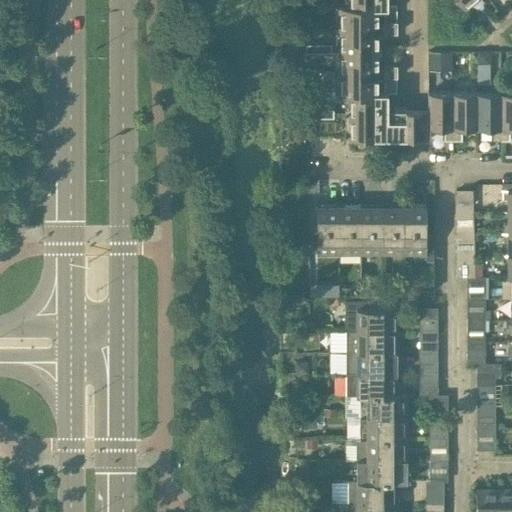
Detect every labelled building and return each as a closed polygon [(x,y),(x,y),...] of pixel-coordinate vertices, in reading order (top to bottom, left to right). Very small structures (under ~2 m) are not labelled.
[(340,3),(340,26),(397,25),(397,3),(388,3),(350,3),(340,3)] [(506,20),(511,14),(511,7),(510,5),(500,13),(506,20)] [(490,21),(496,28),(506,20),(500,13),(490,21)] [(340,26),(340,48),(378,48),(378,31),(397,31),(397,25),(340,26)] [(318,52),(318,43),(306,43),(306,52),(318,52)] [(318,43),(318,52),(331,52),(331,43),(318,43)] [(378,64),(378,48),(340,48),(340,70),(397,70),(396,64),(378,64)] [(490,50),(477,50),(477,62),(485,62),(490,57),(490,50)] [(429,51),(429,67),(452,67),(452,51),(429,51)] [(340,92),(350,92),(387,93),(387,92),(397,92),(397,70),(340,70),(340,92)] [(452,139),(452,90),(427,90),(427,107),(427,126),(444,126),(444,139),(452,139)] [(477,90),(452,90),(452,139),(462,139),(462,126),(477,126),(477,90)] [(501,140),(500,90),(477,90),(477,126),(492,126),(492,140),(501,140)] [(511,126),(511,90),(500,90),(501,140),(510,139),(510,126),(511,126)] [(427,135),(427,126),(427,107),(421,107),(412,107),(387,107),(387,93),(350,92),(350,136),(421,135),(427,135)] [(321,117),(321,109),(308,109),(308,117),(321,117)] [(333,109),(321,109),(321,117),(333,117),(333,109)] [(318,191),(318,180),(308,180),(308,191),(318,191)] [(474,188),(455,188),(455,211),(474,211),(474,188)] [(507,199),(507,211),(511,210),(511,188),(503,189),(503,199),(507,199)] [(339,253),(339,201),(317,201),(317,253),(339,253)] [(361,201),(339,201),(339,253),(361,253),(361,201)] [(382,201),(361,201),(361,253),(382,253),(382,201)] [(404,201),(382,201),(382,253),(404,253),(404,201)] [(426,201),(404,201),(404,253),(426,253),(426,250),(433,250),(433,233),(426,233),(426,201)] [(511,232),(511,210),(507,211),(507,223),(503,223),(503,232),(511,232)] [(507,241),(507,254),(511,253),(511,232),(503,232),(503,241),(507,241)] [(511,253),(507,254),(507,266),(503,266),(503,276),(507,276),(511,276),(511,275),(511,253)] [(474,261),(474,254),(455,254),(455,276),(467,276),(474,276),(481,276),(481,261),(474,261)] [(474,276),(467,276),(467,297),(485,297),(485,276),(481,276),(474,276)] [(373,280),(373,289),(382,289),(382,280),(373,280)] [(392,290),(400,292),(402,284),(395,281),(392,290)] [(337,294),(337,285),(329,285),(329,294),(337,294)] [(346,297),(346,329),(397,329),(397,307),(356,307),(356,297),(346,297)] [(467,297),(467,305),(485,305),(485,297),(467,297)] [(485,318),(467,318),(467,340),(485,340),(485,318)] [(421,329),(436,329),(435,321),(421,321),(421,329)] [(397,350),(397,329),(346,329),(346,351),(397,350)] [(436,329),(421,329),(421,337),(436,337),(436,329)] [(485,362),(485,340),(467,340),(467,362),(477,362),(485,362)] [(346,351),(346,372),(397,372),(397,350),(346,351)] [(295,360),(295,372),(308,372),(308,366),(302,360),(295,360)] [(485,362),(477,362),(477,383),(495,383),(495,376),(499,376),(499,362),(485,362)] [(397,393),(397,372),(346,372),(346,394),(357,394),(397,394),(397,393)] [(436,372),(421,372),(421,380),(436,380),(436,372)] [(495,383),(477,383),(477,392),(495,392),(495,383)] [(357,415),(406,415),(406,393),(397,393),(397,394),(357,394),(357,415)] [(305,415),(305,426),(312,426),(317,421),(317,415),(305,415)] [(357,415),(357,436),(406,437),(406,415),(357,415)] [(431,424),(449,424),(449,415),(431,415),(431,424)] [(495,426),(477,426),(477,449),(495,449),(495,426)] [(357,436),(357,459),(406,458),(406,437),(357,436)] [(306,438),(306,447),(317,447),(317,438),(306,438)] [(431,450),(431,458),(449,458),(449,450),(431,450)] [(396,480),(397,481),(406,481),(406,458),(357,459),(356,459),(356,479),(396,480)] [(449,467),(449,458),(431,458),(431,467),(449,467)] [(347,479),(347,501),(397,502),(397,481),(396,480),(356,479),(347,479)] [(511,511),(511,487),(498,488),(498,511),(511,511)] [(498,511),(498,488),(476,488),(476,511),(498,511)] [(445,501),(445,493),(427,493),(427,501),(445,501)] [(396,511),(397,502),(347,501),(346,511),(396,511)] [(427,510),(445,510),(445,501),(427,501),(427,510)]
